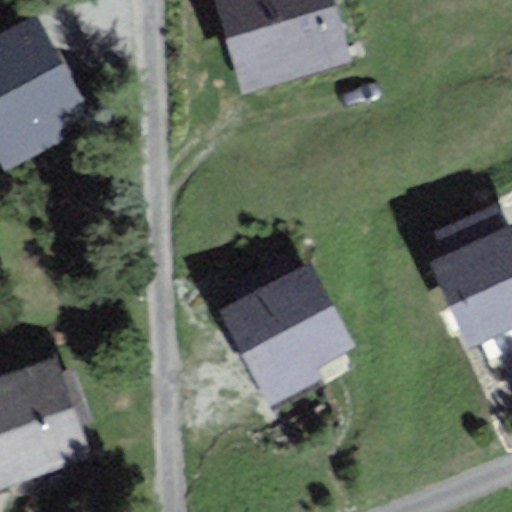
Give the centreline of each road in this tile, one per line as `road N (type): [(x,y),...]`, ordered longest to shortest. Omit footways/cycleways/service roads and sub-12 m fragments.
road 1 (residential): [(149,0),(171,511)]
road 2 (residential): [(396,511),(511,465)]
